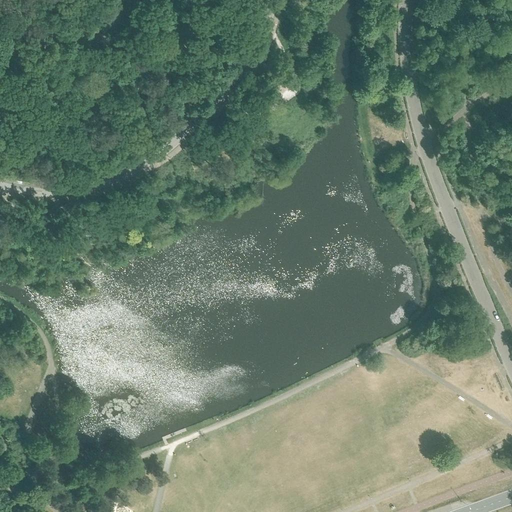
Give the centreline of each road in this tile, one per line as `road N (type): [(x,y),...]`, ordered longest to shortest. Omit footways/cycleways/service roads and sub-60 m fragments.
road 1 (residential): [(511,362),(423,139),(409,72),(407,0)]
road 2 (residential): [(0,183),(38,191),(98,184),(165,149),(252,59),(272,0)]
